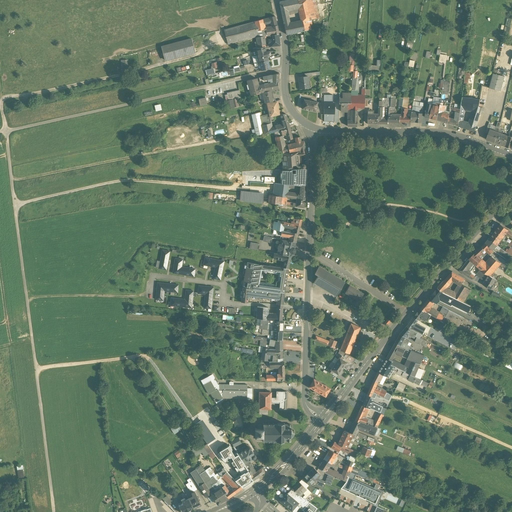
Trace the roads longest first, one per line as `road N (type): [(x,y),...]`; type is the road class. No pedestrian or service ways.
road 1 (track): [(54,511),(1,100)]
road 2 (residential): [(322,419),(304,398),(315,128)]
road 3 (tertiary): [(511,196),(429,284),(322,419)]
road 4 (track): [(243,78),(0,132)]
road 5 (track): [(13,184),(223,143),(248,127)]
road 6 (track): [(16,209),(128,183),(240,193)]
road 7 (track): [(1,100),(203,56)]
road 8 (unclassified): [(511,154),(451,134),(315,128)]
road 9 (track): [(36,368),(150,357),(188,379),(207,412)]
road 10 (track): [(151,297),(28,302)]
